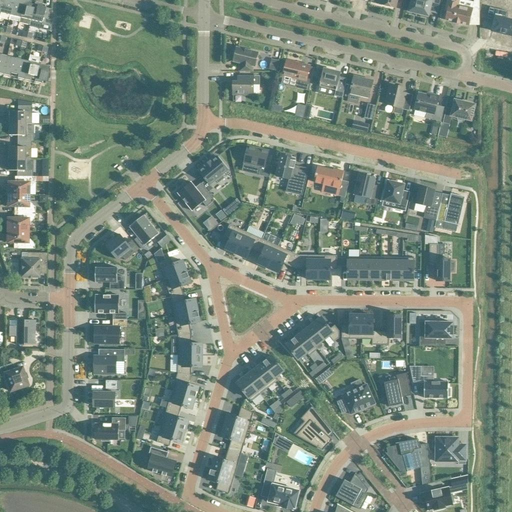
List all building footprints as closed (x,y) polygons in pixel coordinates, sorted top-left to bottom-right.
[(12,0),(1,0),(0,7),(0,12),(9,15),(12,0)] [(19,23),(23,0),(12,0),(9,15),(8,20),(19,23)] [(34,2),(30,1),(31,0),(30,0),(23,0),(19,23),(29,25),(34,2)] [(381,0),(380,5),(395,8),(397,0),(381,0)] [(411,0),(409,12),(428,16),(429,12),(437,14),(440,0),(411,0)] [(480,18),(479,0),(474,0),(472,9),(458,5),(459,0),(447,0),(445,10),(448,11),(446,20),(455,22),(454,23),(459,25),(460,24),(469,26),(470,18),(480,18)] [(45,5),(41,4),(41,3),(34,1),(34,2),(29,25),(29,27),(39,29),(41,23),(51,25),(51,9),(45,8),(45,5)] [(490,7),(486,21),(494,23),(492,31),(511,35),(511,20),(506,19),(507,11),(490,7)] [(239,72),(253,72),(253,67),(255,67),(258,53),(237,48),(236,49),(235,49),(234,50),(233,54),(234,55),(235,55),(233,62),(239,63),(239,72)] [(35,79),(38,64),(40,58),(29,55),(28,62),(23,81),(30,82),(30,81),(34,82),(34,79),(35,79)] [(13,77),(17,59),(7,57),(2,76),(9,77),(9,76),(13,77)] [(23,81),(28,62),(17,59),(13,77),(17,78),(17,79),(23,81)] [(270,69),(277,70),(279,62),(272,60),(270,69)] [(287,60),(283,76),(299,80),(297,88),(309,91),(315,69),(310,68),(310,66),(287,60)] [(45,85),(46,82),(49,67),(38,64),(35,79),(34,79),(34,82),(33,83),(40,85),(40,83),(45,85)] [(344,90),(346,84),(347,79),(340,77),(341,73),(320,68),(318,77),(322,78),(320,87),(336,91),(334,96),(342,98),(344,90)] [(354,76),(350,94),(369,98),(373,81),(354,76)] [(254,95),(254,84),(259,84),(259,77),(238,77),(238,82),(233,82),(233,95),(254,95)] [(413,96),(406,94),(401,92),(402,88),(390,85),(385,104),(396,107),(394,112),(401,114),(402,110),(409,111),(413,96)] [(426,118),(441,122),(445,107),(437,105),(439,96),(433,95),(432,97),(419,93),(415,110),(427,113),(426,118)] [(465,119),(471,120),(475,105),(455,100),(453,109),(447,108),(443,123),(450,124),(452,116),(458,117),(457,119),(465,121),(465,119)] [(298,104),(296,117),(303,118),(306,106),(298,104)] [(375,106),(368,104),(365,118),(372,120),(375,106)] [(273,105),(271,111),(281,113),(283,107),(273,105)] [(306,106),(303,118),(309,120),(312,106),(306,105),(306,106)] [(7,123),(33,124),(31,124),(31,106),(18,106),(17,112),(9,111),(8,118),(7,118),(7,123)] [(33,127),(33,124),(7,123),(7,128),(8,128),(8,135),(17,136),(17,141),(31,142),(31,127),(33,127)] [(31,159),(31,142),(17,141),(17,147),(8,147),(8,154),(7,154),(7,159),(31,159)] [(244,151),(243,157),(245,157),(244,162),(260,166),(258,175),(270,178),(272,166),(265,165),(269,151),(248,146),(247,151),(244,151)] [(281,154),(276,176),(290,179),(288,186),(303,190),(304,190),(308,171),(300,169),(300,167),(295,166),(296,162),(294,161),(295,159),(291,158),(291,156),(281,154)] [(206,180),(201,184),(209,193),(214,189),(210,185),(216,180),(218,183),(225,178),(222,175),(228,170),(217,157),(210,162),(209,162),(209,163),(208,163),(207,164),(206,165),(205,165),(206,166),(199,171),(206,180)] [(7,159),(7,164),(8,164),(8,171),(16,171),(16,177),(18,177),(30,177),(30,171),(31,160),(31,159),(7,159)] [(317,167),(314,182),(323,184),(335,187),(333,195),(345,198),(349,182),(342,181),(344,171),(334,169),(333,170),(317,167)] [(359,174),(354,195),(370,198),(369,204),(376,206),(381,186),(374,185),(375,178),(359,174)] [(43,177),(33,177),(18,177),(18,182),(5,182),(5,189),(7,189),(7,195),(28,195),(28,188),(35,182),(43,182),(43,177)] [(388,181),(383,200),(384,201),(397,204),(395,209),(406,212),(410,192),(403,191),(404,185),(403,186),(397,184),(397,183),(388,181)] [(209,193),(201,184),(201,183),(200,184),(201,185),(196,188),(195,188),(191,182),(178,193),(192,211),(194,210),(203,202),(207,207),(215,201),(209,193)] [(420,186),(416,204),(426,206),(425,213),(424,218),(429,219),(431,220),(436,221),(436,220),(439,207),(432,206),(435,190),(420,186)] [(439,207),(436,220),(444,222),(443,227),(456,230),(457,225),(458,225),(459,225),(465,197),(451,194),(450,195),(448,204),(440,203),(439,207)] [(28,201),(28,195),(7,195),(7,200),(5,200),(5,207),(17,207),(17,213),(35,213),(35,208),(28,201)] [(237,199),(223,210),(228,216),(241,205),(237,199)] [(221,210),(216,215),(220,221),(226,217),(221,210)] [(35,218),(35,213),(17,213),(17,218),(5,218),(5,225),(7,225),(7,230),(28,231),(28,224),(35,218)] [(142,249),(146,246),(146,245),(158,234),(143,216),(130,227),(138,237),(134,240),(142,249)] [(229,224),(224,237),(230,239),(226,249),(236,254),(246,232),(229,224)] [(28,237),(28,231),(7,230),(7,236),(5,236),(5,243),(17,243),(17,249),(34,249),(34,244),(28,237)] [(221,235),(213,232),(211,237),(218,240),(221,235)] [(246,232),(236,254),(247,258),(251,249),(257,251),(262,239),(246,232)] [(116,238),(106,246),(117,260),(122,256),(131,249),(135,253),(140,249),(132,240),(128,244),(120,235),(119,236),(116,238)] [(425,235),(425,244),(430,244),(437,244),(437,237),(425,235)] [(262,239),(257,251),(262,254),(258,263),(268,268),(278,246),(262,239)] [(430,244),(429,265),(437,265),(437,281),(450,281),(450,272),(455,272),(455,262),(450,262),(450,259),(445,259),(445,244),(438,244),(437,244),(430,244)] [(278,246),(268,268),(279,273),(283,263),(295,269),(298,255),(278,246)] [(19,263),(18,273),(21,273),(21,277),(39,277),(39,274),(46,274),(46,254),(28,253),(28,260),(21,259),(21,263),(19,263)] [(298,255),(295,269),(307,269),(307,279),(319,280),(319,256),(298,255)] [(319,256),(319,280),(330,280),(330,269),(337,269),(337,256),(319,256)] [(348,257),(348,280),(359,280),(359,257),(348,257)] [(359,257),(359,280),(370,280),(370,257),(359,257)] [(370,257),(370,280),(381,280),(381,258),(370,257)] [(171,258),(158,263),(164,280),(187,271),(183,261),(173,264),(171,258)] [(381,258),(381,280),(392,280),(392,258),(381,258)] [(392,258),(392,280),(402,281),(403,258),(392,258)] [(403,258),(402,281),(414,281),(414,258),(403,258)] [(96,267),(96,283),(96,282),(110,282),(110,289),(125,289),(125,277),(118,277),(118,268),(117,268),(117,269),(111,269),(111,266),(102,266),(102,268),(96,268),(96,267)] [(187,271),(164,280),(171,297),(184,293),(181,286),(191,282),(187,271)] [(184,293),(171,297),(174,315),(198,311),(196,299),(185,301),(184,293)] [(95,295),(95,313),(113,314),(113,320),(127,320),(127,313),(119,313),(119,296),(95,295)] [(198,311),(174,315),(178,335),(192,334),(190,324),(200,322),(198,311)] [(350,325),(342,325),(342,339),(361,339),(362,315),(350,315),(350,325)] [(362,315),(361,339),(372,339),(372,345),(381,345),(381,332),(373,331),(373,315),(362,315)] [(381,332),(381,345),(389,345),(389,338),(401,338),(401,316),(388,316),(388,332),(381,332)] [(321,318),(313,325),(324,340),(329,336),(334,342),(339,338),(340,331),(335,325),(330,329),(321,318)] [(9,326),(8,336),(16,337),(16,344),(15,344),(15,345),(35,345),(35,344),(34,344),(34,339),(37,339),(37,335),(34,335),(35,321),(35,320),(16,320),(16,321),(16,326),(9,326)] [(95,326),(95,344),(120,344),(120,327),(127,327),(127,320),(113,320),(113,327),(95,326)] [(426,322),(426,338),(420,338),(420,346),(436,346),(436,338),(446,339),(453,339),(453,323),(426,322)] [(313,325),(304,331),(316,346),(324,340),(313,325)] [(304,331),(295,338),(307,353),(309,356),(318,349),(316,346),(304,331)] [(192,334),(178,335),(178,355),(202,356),(202,344),(192,344),(192,334)] [(295,338),(287,345),(298,360),(307,353),(295,338)] [(125,350),(99,349),(99,356),(97,356),(97,363),(94,363),(94,374),(116,374),(117,362),(124,362),(125,350)] [(202,356),(178,355),(178,373),(191,375),(191,367),(202,367),(202,356)] [(272,356),(263,363),(275,378),(284,372),(272,356)] [(12,363),(3,367),(0,367),(0,370),(1,374),(4,373),(10,392),(28,385),(22,367),(15,370),(12,363)] [(263,363),(255,370),(269,388),(278,381),(275,378),(263,363)] [(422,367),(410,366),(413,383),(424,383),(424,398),(448,398),(448,396),(450,396),(450,389),(448,389),(448,382),(434,382),(434,376),(422,376),(422,367)] [(255,370),(246,376),(260,394),(269,388),(255,370)] [(178,373),(172,391),(196,398),(199,387),(189,384),(192,375),(178,373)] [(397,380),(384,382),(386,392),(384,392),(386,401),(388,400),(389,407),(403,404),(402,397),(402,395),(411,393),(407,373),(396,375),(397,380)] [(321,375),(315,379),(320,384),(325,380),(321,375)] [(246,376),(237,383),(251,401),(260,394),(246,376)] [(344,399),(338,402),(342,413),(349,410),(351,415),(375,404),(367,384),(362,386),(360,380),(352,384),(354,390),(342,395),(344,399)] [(106,381),(106,390),(118,390),(118,381),(106,381)] [(172,391),(167,408),(181,412),(182,406),(192,409),(196,398),(172,391)] [(94,392),(94,407),(115,407),(115,393),(94,392)] [(301,392),(293,398),(297,403),(305,397),(301,392)] [(307,424),(296,435),(323,450),(333,440),(329,437),(324,432),(329,426),(312,406),(301,419),(307,424)] [(228,414),(225,425),(248,432),(254,413),(241,407),(238,417),(228,414)] [(167,408),(162,425),(185,432),(189,421),(179,418),(181,412),(167,408)] [(126,431),(126,418),(112,418),(112,424),(95,424),(95,439),(101,439),(101,442),(111,442),(111,439),(119,440),(119,439),(119,431),(125,431),(126,431)] [(162,425),(157,442),(170,446),(172,440),(182,443),(185,432),(162,425)] [(225,425),(221,436),(231,439),(228,450),(241,454),(248,432),(225,425)] [(276,433),(273,443),(279,447),(284,438),(276,433)] [(433,442),(433,447),(434,448),(436,448),(436,458),(445,458),(445,462),(458,462),(458,465),(466,465),(466,460),(467,445),(465,445),(465,446),(459,446),(459,445),(459,438),(449,438),(449,439),(445,439),(445,438),(436,438),(436,441),(434,441),(433,442)] [(432,483),(428,444),(421,445),(417,439),(398,443),(399,445),(386,448),(388,452),(386,453),(386,452),(385,452),(402,473),(420,468),(422,485),(432,483)] [(149,454),(152,455),(148,469),(153,471),(152,472),(153,472),(153,471),(157,472),(156,473),(157,474),(157,472),(162,474),(162,475),(163,474),(166,475),(166,476),(167,475),(171,476),(176,462),(164,458),(166,452),(168,453),(169,452),(151,447),(149,454)] [(215,457),(212,468),(235,475),(239,462),(239,461),(241,454),(228,450),(225,460),(215,457)] [(239,461),(239,462),(247,464),(249,456),(241,454),(239,461)] [(212,468),(208,479),(218,482),(216,490),(229,494),(235,475),(212,468)] [(268,469),(261,496),(269,498),(269,502),(276,504),(276,505),(282,507),(281,507),(293,510),(294,508),(295,508),(299,491),(274,484),(277,471),(268,469)] [(354,475),(354,476),(350,483),(348,482),(344,488),(341,486),(336,496),(344,501),(346,502),(346,501),(353,505),(356,500),(363,504),(367,496),(366,495),(366,494),(369,489),(356,473),(354,475)] [(468,475),(451,479),(453,487),(468,484),(468,475)] [(448,487),(424,492),(425,495),(422,496),(423,502),(426,501),(428,510),(432,509),(432,511),(434,511),(446,509),(446,506),(452,504),(448,487)]
